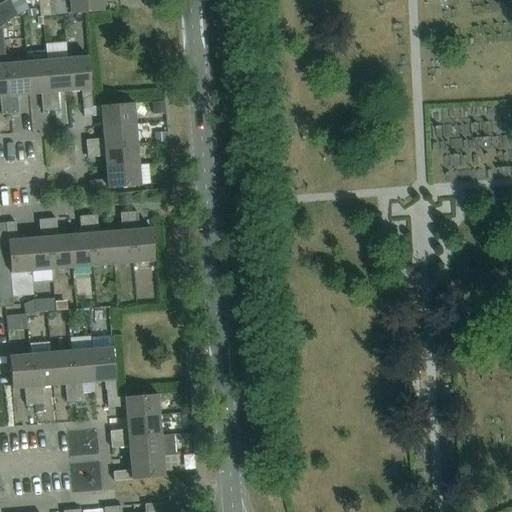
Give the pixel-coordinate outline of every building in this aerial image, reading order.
[(0,25),(1,25),(16,15),(7,0),(6,0),(0,3),(0,25)] [(100,0),(56,0),(57,15),(69,14),(82,13),(102,11),(100,0)] [(54,25),(38,25),(38,36),(54,36),(54,25)] [(0,110),(0,115),(9,114),(5,64),(4,56),(0,56),(0,110)] [(87,57),(86,57),(66,59),(68,91),(80,90),(82,108),(91,106),(87,57)] [(68,91),(66,59),(46,61),(50,111),(58,110),(57,92),(68,91)] [(50,111),(46,61),(25,62),(28,95),(39,94),(41,112),(50,111)] [(28,95),(25,62),(5,64),(9,114),(18,114),(16,96),(28,95)] [(134,124),(132,103),(91,106),(82,108),(83,117),(101,115),(102,127),(134,124)] [(136,145),(134,124),(102,127),(103,138),(85,140),(85,149),(136,145)] [(137,165),(136,145),(85,149),(86,157),(104,156),(105,168),(137,165)] [(139,186),(137,165),(105,168),(106,179),(88,181),(89,190),(139,186)] [(153,261),(150,228),(138,229),(136,211),(128,212),(132,262),(153,261)] [(132,262),(128,212),(119,213),(120,231),(109,232),(111,264),(132,262)] [(111,264),(109,232),(97,233),(95,215),(87,216),(91,266),(111,264)] [(91,266),(87,216),(78,216),(80,234),(68,235),(71,267),(91,266)] [(71,267),(68,235),(56,236),(55,218),(46,219),(50,269),(71,267)] [(50,269),(46,219),(37,220),(39,238),(26,239),(29,271),(50,269)] [(29,271),(26,239),(16,240),(14,222),(5,223),(6,237),(7,248),(8,259),(9,272),(9,273),(29,271)] [(0,272),(9,272),(8,259),(0,260),(0,272)] [(0,284),(10,284),(9,273),(9,272),(0,272),(0,284)] [(0,296),(11,295),(10,284),(0,284),(0,296)] [(0,307),(12,306),(11,295),(0,296),(0,307)] [(68,331),(101,333),(102,320),(69,318),(68,331)] [(115,397),(111,348),(90,349),(93,382),(104,381),(106,398),(115,397)] [(93,382),(90,349),(70,351),(74,402),(82,401),(81,383),(93,382)] [(74,402),(70,351),(49,353),(52,385),(64,384),(65,403),(74,402)] [(52,385),(49,353),(28,354),(33,405),(42,404),(40,386),(52,385)] [(33,405),(28,354),(8,356),(11,388),(23,387),(25,406),(33,405)] [(158,415),(156,394),(115,397),(106,398),(106,407),(124,406),(125,417),(158,415)] [(159,435),(158,415),(125,417),(126,429),(108,431),(109,439),(159,435)] [(173,434),(159,435),(109,439),(110,448),(128,447),(129,459),(161,456),(175,455),(173,434)] [(163,477),(161,456),(129,459),(130,470),(112,472),(112,481),(163,477)] [(161,511),(160,502),(152,503),(152,511),(161,511)] [(152,511),(152,503),(143,504),(143,511),(152,511)]
